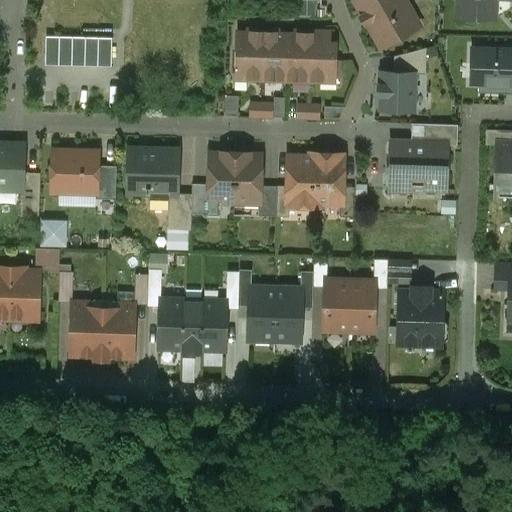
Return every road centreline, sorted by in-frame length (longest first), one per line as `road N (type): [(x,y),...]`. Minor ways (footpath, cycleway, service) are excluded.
road 1 (residential): [(0,386),(464,397),(466,245)]
road 2 (residential): [(9,122),(343,130),(365,71),(335,0)]
